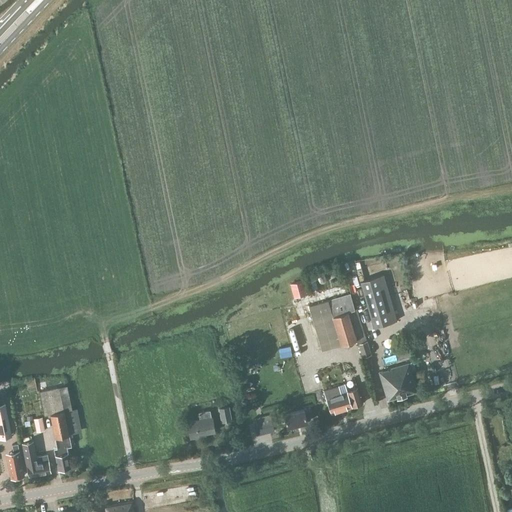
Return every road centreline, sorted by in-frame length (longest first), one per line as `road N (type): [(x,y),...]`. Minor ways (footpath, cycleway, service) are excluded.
road 1 (tertiary): [(0,502),(231,460),(511,389)]
road 2 (track): [(103,339),(134,477)]
